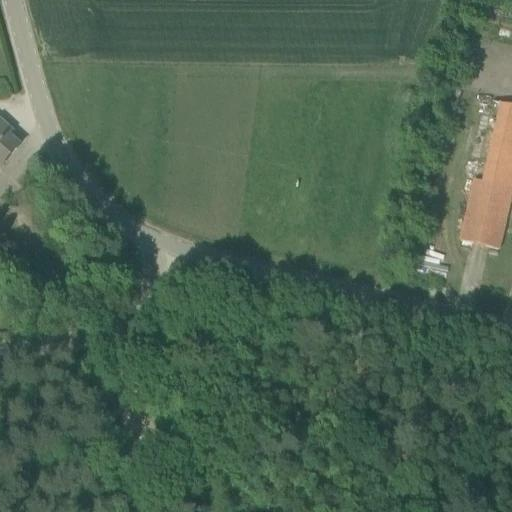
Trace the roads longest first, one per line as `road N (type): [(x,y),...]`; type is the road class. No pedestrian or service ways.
road 1 (tertiary): [(511,339),(166,250)]
road 2 (tertiary): [(166,250),(87,202),(34,104),(6,0)]
road 3 (unclassified): [(0,356),(85,344),(122,326),(166,250)]
road 4 (track): [(165,511),(122,326)]
